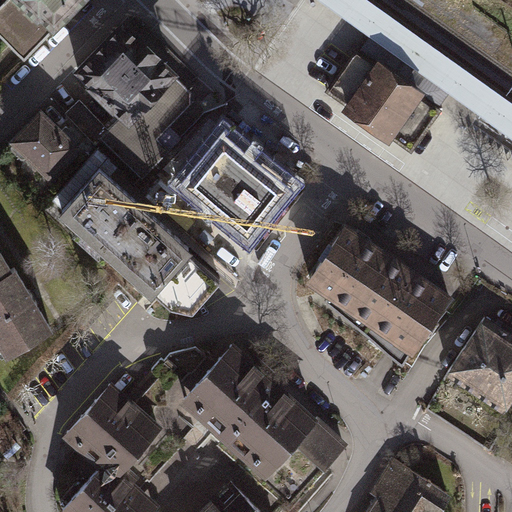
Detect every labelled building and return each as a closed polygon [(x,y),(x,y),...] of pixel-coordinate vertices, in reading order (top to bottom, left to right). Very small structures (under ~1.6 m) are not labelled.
[(0,30),(25,56),(58,24),(34,0),(3,0),(0,3),(0,30)] [(34,0),(58,24),(82,0),(34,0)] [(511,99),(372,0),(322,0),(370,34),(450,92),(511,135),(511,99)] [(127,18),(77,69),(123,114),(134,125),(176,83),(184,75),(127,18)] [(370,34),(360,49),(440,106),(450,92),(370,34)] [(328,88),(327,89),(345,102),(342,106),(390,140),(393,136),(412,150),(442,108),(440,106),(360,49),(357,47),(350,57),(328,88)] [(185,91),(176,83),(134,125),(123,114),(109,129),(99,138),(139,177),(165,150),(152,136),(186,104),(186,97),(185,91)] [(99,138),(109,129),(81,100),(66,114),(94,143),(99,138)] [(44,110),(15,140),(51,175),(80,145),(44,110)] [(304,187),(225,124),(180,180),(259,243),(304,187)] [(67,202),(101,164),(94,157),(60,195),(67,202)] [(201,248),(105,165),(65,211),(173,306),(192,310),(221,281),(193,257),(201,248)] [(452,295),(347,221),(306,282),(328,298),(326,303),(402,368),(452,295)] [(0,281),(17,269),(0,242),(0,281)] [(0,281),(0,338),(12,358),(58,330),(21,266),(17,269),(0,281)] [(511,395),(511,335),(486,317),(450,368),(505,406),(511,395)] [(350,443),(236,341),(183,400),(218,431),(240,450),(263,473),(292,498),(321,465),(326,469),(350,443)] [(100,463),(58,511),(153,511),(163,502),(139,482),(126,470),(165,425),(111,376),(67,426),(104,459),(100,463)] [(19,443),(0,421),(0,450),(5,456),(19,443)] [(444,511),(456,493),(391,456),(358,511),(444,511)] [(192,511),(261,511),(243,493),(228,478),(192,511)]
